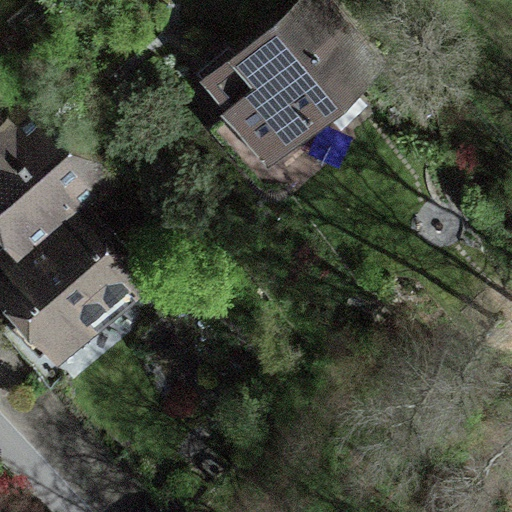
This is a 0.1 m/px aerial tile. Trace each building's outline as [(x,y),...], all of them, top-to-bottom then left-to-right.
[(249,164),(272,146),(299,178),(343,142),(315,108),(366,60),(315,0),(302,0),(221,66),(240,91),(239,106),(217,124),(249,164)] [(0,212),(17,233),(76,184),(84,193),(102,179),(38,101),(0,132),(0,212)] [(56,345),(142,275),(108,234),(101,240),(82,217),(64,232),(53,219),(0,263),(0,275),(30,312),(56,345)] [(115,453),(123,447),(49,358),(60,349),(56,345),(0,275),(0,305),(10,317),(0,325),(50,384),(54,380),(115,453)] [(162,494),(169,487),(130,440),(123,447),(162,494)]
